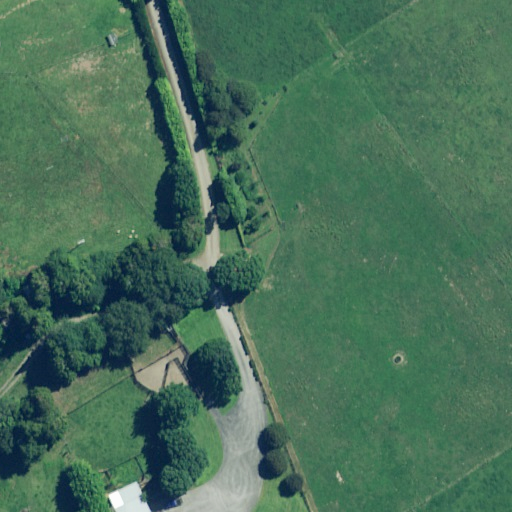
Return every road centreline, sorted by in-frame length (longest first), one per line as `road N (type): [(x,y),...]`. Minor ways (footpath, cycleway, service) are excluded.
road 1 (track): [(197,511),(228,440),(227,337),(196,223)]
road 2 (track): [(196,223),(65,330),(0,398)]
road 3 (track): [(196,223),(152,0)]
road 4 (track): [(0,281),(196,223)]
